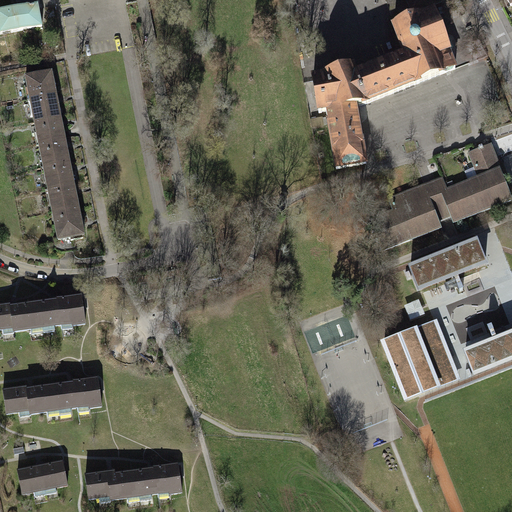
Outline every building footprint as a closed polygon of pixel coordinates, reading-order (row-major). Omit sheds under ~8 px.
[(388,0),(395,16),(402,13),(406,24),(432,14),(429,7),(445,0),(388,0)] [(18,8),(0,11),(0,33),(0,35),(42,27),(37,4),(36,4),(18,8)] [(326,112),(356,106),(365,104),(455,69),(449,54),(450,52),(447,51),(444,52),(441,42),(443,41),(444,38),(443,38),(433,13),(432,14),(406,24),(394,29),(405,56),(356,76),(353,69),(325,78),(313,80),(319,114),(322,113),(322,112),(326,112)] [(502,102),(494,73),(479,77),(478,70),(459,76),(464,96),(460,97),(468,125),(485,120),(483,112),(492,110),(491,105),(502,102)] [(24,78),(29,101),(53,95),(51,85),(54,84),(52,73),(49,74),(49,72),(24,78)] [(450,94),(411,100),(417,142),(437,139),(436,131),(449,129),(448,122),(454,121),(450,94)] [(54,99),(53,95),(29,101),(33,123),(58,118),(54,99)] [(356,106),(326,112),(336,169),(366,164),(356,106)] [(33,123),(38,145),(63,140),(59,124),(58,118),(33,123)] [(64,146),(63,140),(38,145),(42,168),(67,163),(64,146)] [(468,154),(479,179),(501,171),(491,145),(477,150),(468,154)] [(42,168),(47,191),(72,186),(69,169),(67,163),(42,168)] [(511,200),(511,198),(501,171),(479,179),(448,192),(443,179),(430,184),(389,200),(393,212),(371,220),(384,251),(440,229),(437,221),(444,219),(451,216),(454,223),(511,200)] [(73,192),(72,186),(47,191),(51,213),(77,208),(73,192)] [(80,225),(77,208),(51,213),(56,239),(68,237),(69,240),(81,238),(80,235),(82,235),(80,225)] [(481,234),(482,243),(499,241),(498,232),(481,234)] [(477,243),(410,270),(418,291),(486,264),(477,243)] [(36,303),(41,333),(53,331),(52,326),(59,325),(60,330),(71,328),(71,326),(83,324),(78,295),(54,299),(54,300),(54,301),(36,303)] [(41,333),(36,303),(35,303),(15,306),(10,307),(9,304),(0,305),(0,329),(1,330),(1,335),(7,334),(12,333),(12,332),(29,330),(29,334),(41,333)] [(434,323),(385,342),(407,400),(457,381),(434,323)] [(511,335),(470,353),(465,354),(473,375),(511,359),(511,335)] [(53,386),(57,416),(69,414),(69,410),(76,408),(77,413),(88,411),(87,408),(99,407),(95,378),(71,382),(71,384),(53,386)] [(57,416),(53,386),(52,386),(31,389),(27,390),(26,387),(1,391),(4,414),(17,413),(18,418),(29,416),(28,415),(45,413),(46,417),(57,416)] [(23,447),(13,449),(14,455),(25,453),(23,447)] [(40,466),(16,471),(21,495),(32,493),(33,497),(55,493),(54,488),(66,486),(64,473),(61,462),(40,466)] [(134,473),(138,502),(150,500),(150,496),(156,495),(157,498),(169,497),(168,495),(180,493),(176,465),(152,468),(152,470),(150,470),(134,473)] [(138,502),(134,473),(132,473),(114,476),(113,473),(111,473),(83,477),(87,500),(98,499),(99,504),(110,502),(110,501),(126,499),(127,504),(138,502)]
